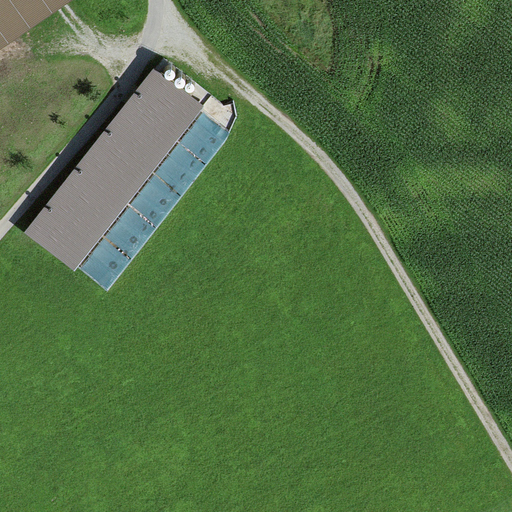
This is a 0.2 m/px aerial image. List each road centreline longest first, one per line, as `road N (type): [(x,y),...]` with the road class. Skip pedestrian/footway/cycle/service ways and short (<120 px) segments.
road 1 (track): [(150,2),(326,162),(511,466)]
road 2 (unclassified): [(0,229),(116,94),(138,50),(149,0)]
